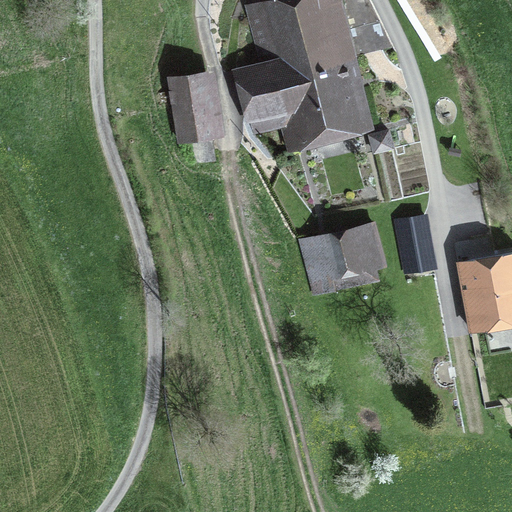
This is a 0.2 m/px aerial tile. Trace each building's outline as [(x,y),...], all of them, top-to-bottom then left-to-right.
[(281,124),(284,138),(372,116),(355,55),(351,56),(335,0),(286,0),(266,6),(250,10),(264,62),(235,69),(248,117),(253,131),(281,124)] [(186,139),(189,161),(212,158),(209,136),(213,135),(204,72),(168,78),(178,140),(186,139)] [(369,134),(373,150),(392,145),(387,129),(369,134)] [(398,219),(407,270),(434,265),(425,214),(398,219)] [(401,259),(390,219),(300,244),(311,284),(331,278),(334,289),(364,281),(361,270),(401,259)] [(511,251),(458,262),(469,319),(511,311),(511,251)]
